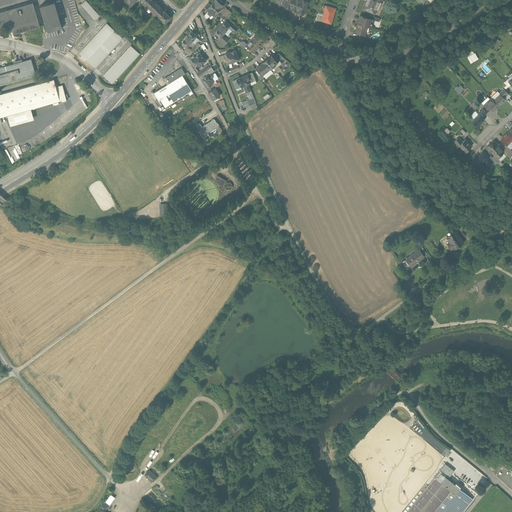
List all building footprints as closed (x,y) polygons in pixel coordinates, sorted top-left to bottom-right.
[(81,31),(73,0),(68,0),(76,32),(81,31)] [(150,0),(146,5),(152,11),(157,5),(151,0),(150,0)] [(216,0),(215,0),(212,5),(219,11),(223,6),(221,4),(223,2),(220,0),(218,0),(217,1),(216,0)] [(284,6),(290,9),(293,0),(286,0),(284,5),(284,6)] [(293,0),(290,9),(296,11),(301,0),(293,0)] [(301,0),(296,11),(303,14),(303,13),(305,10),(306,8),(308,2),(302,0),(301,0)] [(366,0),(363,9),(374,15),(381,0),(366,0)] [(99,16),(86,1),(81,5),(95,20),(99,16)] [(54,2),(40,6),(48,32),(62,28),(54,2)] [(14,34),(40,26),(33,3),(0,12),(0,28),(11,25),(14,34)] [(152,11),(158,17),(163,11),(157,5),(152,11)] [(219,11),(212,5),(207,10),(209,11),(207,13),(211,16),(212,14),(214,16),(219,11)] [(326,6),(322,21),(331,24),(335,9),(326,6)] [(230,10),(226,7),(221,13),(225,16),(230,10)] [(158,17),(165,23),(171,17),(164,11),(163,11),(158,17)] [(368,19),(360,17),(357,25),(367,27),(370,28),(371,25),(372,25),(372,24),(373,21),(368,19)] [(231,27),(225,22),(220,28),(225,32),(229,28),(232,31),(234,33),(236,31),(231,27)] [(106,23),(79,53),(95,68),(123,38),(106,23)] [(240,29),(234,23),(231,27),(236,31),(237,32),(240,29)] [(367,27),(357,25),(355,33),(360,34),(364,36),(367,27)] [(220,28),(215,34),(220,38),(217,42),(223,46),(228,40),(226,38),(225,39),(222,36),(225,32),(220,28)] [(192,42),(197,36),(192,32),(187,38),(192,42)] [(257,35),(252,40),(259,47),(264,41),(262,40),(257,35)] [(187,48),(192,42),(187,38),(182,43),(187,48)] [(252,40),(246,46),(254,53),(259,47),(252,40)] [(131,46),(103,76),(112,84),(139,54),(131,46)] [(235,51),(230,53),(233,61),(239,60),(235,51)] [(224,55),(227,64),(233,61),(230,53),(224,55)] [(200,65),(205,61),(199,54),(195,57),(200,65)] [(475,54),(468,58),(471,63),(478,59),(475,54)] [(273,57),(272,56),(266,60),(272,67),(277,63),(276,61),(278,59),(275,56),(273,57)] [(200,65),(195,57),(190,61),(197,70),(199,69),(198,67),(200,65)] [(31,59),(0,68),(0,86),(36,76),(31,59)] [(266,60),(257,67),(262,75),(272,67),(266,60)] [(284,67),(282,65),(275,71),(277,73),(284,67)] [(182,68),(164,80),(167,85),(182,75),(182,76),(185,74),(182,68)] [(252,73),(242,77),(248,92),(250,91),(248,85),(250,85),(250,84),(256,81),(252,73)] [(167,85),(154,93),(164,108),(192,91),(182,76),(182,75),(167,85)] [(203,79),(208,87),(213,83),(208,76),(203,79)] [(242,77),(232,81),(236,89),(243,86),(246,92),(248,92),(242,77)] [(53,80),(0,94),(0,117),(7,116),(10,126),(34,120),(31,109),(32,109),(32,110),(33,110),(35,109),(35,108),(62,100),(62,102),(66,101),(62,86),(55,87),(53,80)] [(459,85),(458,84),(455,87),(460,92),(465,87),(461,84),(459,85)] [(213,100),(220,96),(215,88),(208,93),(213,100)] [(422,98),(430,91),(426,88),(419,94),(422,98)] [(498,92),(491,98),(498,106),(498,107),(506,100),(504,99),(506,97),(501,92),(499,94),(498,92)] [(498,106),(491,98),(486,103),(491,109),(493,111),(498,106)] [(482,109),(480,111),(483,115),(491,109),(486,103),(483,105),(481,102),(478,104),(482,109)] [(478,113),(478,114),(472,120),(477,126),(484,119),(482,117),(483,115),(480,111),(478,113)] [(214,119),(202,127),(200,124),(196,126),(199,131),(205,141),(210,137),(208,134),(215,129),(219,128),(220,129),(221,130),(222,130),(218,124),(217,124),(214,119)] [(196,126),(190,130),(193,135),(199,131),(196,126)] [(511,136),(508,132),(501,139),(506,145),(507,144),(511,139),(511,136)] [(458,135),(454,138),(458,143),(459,142),(462,139),(458,135)] [(471,144),(465,137),(462,139),(459,142),(465,149),(471,144)] [(503,151),(494,141),(493,141),(492,142),(492,143),(489,146),(489,147),(494,153),(497,156),(499,154),(500,154),(503,152),(503,151)] [(9,153),(14,163),(22,159),(20,155),(34,148),(31,142),(9,153)] [(483,149),(472,159),(477,165),(484,159),(487,163),(491,159),(492,159),(488,155),(483,149)] [(492,155),(490,153),(488,155),(492,159),(491,159),(494,162),(496,160),(492,155)] [(500,159),(497,156),(494,153),(492,155),(496,160),(497,161),(500,159)] [(167,204),(161,204),(161,214),(160,214),(160,217),(168,217),(167,204)] [(446,237),(454,249),(463,243),(455,231),(446,237)] [(406,263),(411,268),(416,265),(415,264),(424,257),(418,250),(405,259),(408,262),(406,263)] [(157,478),(149,471),(143,477),(151,484),(157,478)] [(406,511),(462,511),(472,500),(461,490),(462,489),(456,484),(455,485),(443,475),(439,481),(435,477),(406,511)] [(104,511),(108,508),(102,503),(100,510),(103,511),(104,511)]
